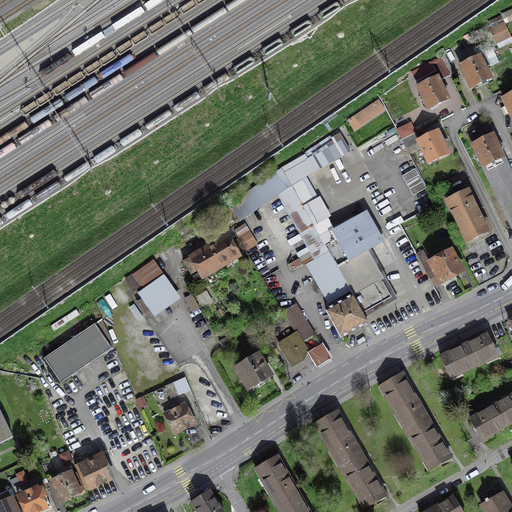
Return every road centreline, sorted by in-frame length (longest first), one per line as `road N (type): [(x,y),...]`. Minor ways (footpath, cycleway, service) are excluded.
road 1 (secondary): [(511,291),(354,371),(211,461)]
road 2 (residential): [(398,511),(511,447)]
